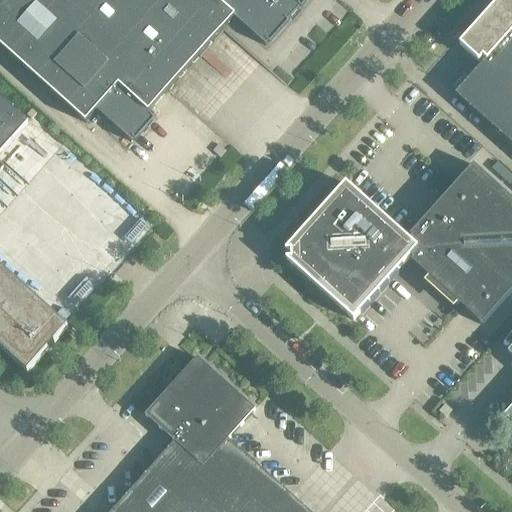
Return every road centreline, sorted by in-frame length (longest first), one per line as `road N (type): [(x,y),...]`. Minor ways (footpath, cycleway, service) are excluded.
road 1 (unclassified): [(464,511),(185,261)]
road 2 (unclassified): [(185,261),(421,0)]
road 3 (unclassified): [(30,435),(185,261)]
